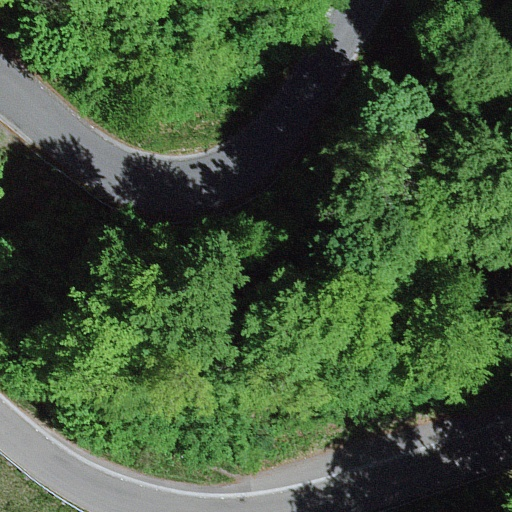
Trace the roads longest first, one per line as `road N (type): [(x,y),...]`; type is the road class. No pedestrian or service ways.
road 1 (tertiary): [(368,0),(302,105),(261,153),(192,183),(124,172),(57,132),(0,78)]
road 2 (tertiary): [(306,511),(511,445)]
road 3 (tertiary): [(0,422),(82,487),(151,511)]
